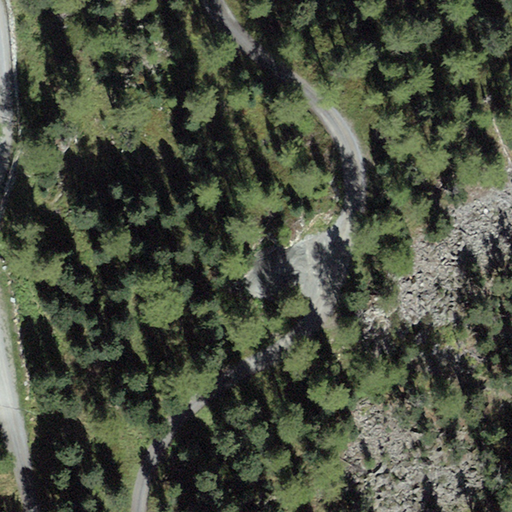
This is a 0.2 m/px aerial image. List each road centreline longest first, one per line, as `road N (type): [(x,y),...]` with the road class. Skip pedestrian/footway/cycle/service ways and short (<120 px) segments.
road 1 (track): [(215,0),(249,44),(337,124),(353,161),(354,202),(340,263),(315,317),(195,398),(158,444),(140,511)]
road 2 (track): [(37,511),(0,352)]
